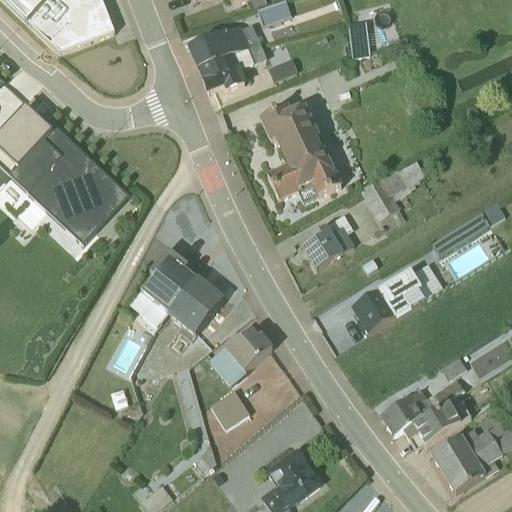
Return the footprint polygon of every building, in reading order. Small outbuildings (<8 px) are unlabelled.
[(0,0),(0,3),(58,60),(59,60),(113,40),(114,38),(98,0),(0,0)] [(120,0),(99,0),(118,47),(136,40),(120,0)] [(190,0),(194,10),(218,0),(226,0),(232,12),(262,0),(190,0)] [(257,17),(262,32),(290,23),(285,7),(257,17)] [(365,28),(347,30),(352,72),(370,70),(365,28)] [(199,80),(261,57),(251,32),(241,36),(239,33),(189,55),(199,80)] [(199,80),(208,105),(225,99),(227,103),(246,96),(241,83),(267,72),(261,57),(199,80)] [(292,74),(277,79),(282,91),(296,85),(292,74)] [(320,150),(318,147),(317,143),(310,129),(305,119),(291,125),(288,118),(264,129),(263,129),(259,132),(266,147),(270,156),(275,154),(286,178),(266,188),(279,214),(298,206),(303,216),(316,210),(317,211),(343,199),(323,162),(321,162),(317,152),(320,150)] [(0,179),(83,257),(130,208),(40,124),(32,131),(23,122),(0,146),(0,179)] [(423,186),(416,173),(396,184),(361,204),(379,234),(399,222),(394,213),(410,204),(410,203),(415,200),(413,196),(418,193),(417,190),(423,186)] [(431,256),(439,269),(488,238),(481,226),(431,256)] [(303,261),(317,282),(354,258),(347,246),(353,243),(343,228),(311,249),(314,254),(303,261)] [(188,278),(168,262),(150,283),(155,287),(127,322),(154,344),(168,327),(197,291),(185,281),(188,278)] [(353,322),(368,347),(369,347),(423,312),(418,303),(422,301),(411,283),(377,304),(378,307),(353,322)] [(194,348),(223,312),(197,291),(168,327),(194,348)] [(236,352),(210,373),(231,398),(271,362),(260,349),(257,352),(251,345),(238,355),(236,352)] [(441,381),(447,392),(466,381),(459,370),(441,381)] [(421,402),(380,428),(393,448),(474,397),(467,387),(457,394),(455,391),(426,410),(421,402)] [(129,417),(124,400),(110,404),(116,421),(129,417)] [(250,426),(234,401),(209,417),(225,442),(250,426)] [(456,409),(393,448),(394,449),(403,443),(409,452),(416,463),(425,457),(469,430),(456,409)] [(462,448),(431,467),(443,487),(508,443),(503,434),(478,449),(473,443),(463,449),(462,448)] [(511,442),(443,487),(455,506),(485,488),(486,489),(498,482),(493,473),(502,468),(501,466),(511,459),(511,442)] [(216,474),(211,458),(195,471),(205,483),(216,474)] [(298,511),(320,496),(296,464),(265,484),(268,488),(254,498),(262,510),(261,511),(260,511),(298,511)] [(168,511),(172,510),(162,496),(142,511),(168,511)]
